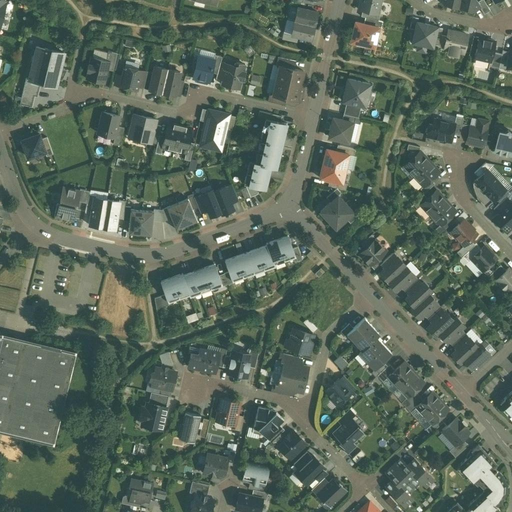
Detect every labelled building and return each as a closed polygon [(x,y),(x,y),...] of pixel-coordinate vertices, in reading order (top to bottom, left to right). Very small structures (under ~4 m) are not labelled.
[(297,1),(292,0),(290,0),(289,5),(297,7),(304,8),(305,3),(297,1)] [(380,0),(360,0),(358,9),(362,10),(376,13),(379,2),(380,2),(380,0)] [(460,0),(439,0),(443,5),(458,8),(460,0)] [(476,0),(460,0),(458,8),(474,12),(481,7),(476,0)] [(304,8),(297,7),(294,21),(314,25),(317,11),(304,8)] [(376,13),(362,10),(361,16),(365,17),(378,20),(380,14),(376,13)] [(418,18),(412,16),(409,28),(415,29),(417,22),(418,18)] [(378,20),(365,17),(363,24),(378,27),(381,27),(382,21),(378,20)] [(314,25),(294,21),(291,34),(298,36),(311,39),(314,25)] [(363,24),(355,22),(351,41),(357,42),(356,45),(364,47),(365,44),(374,46),(378,27),(363,24)] [(436,27),(429,25),(430,24),(424,23),(424,24),(417,22),(415,29),(412,43),(432,48),(432,44),(436,27)] [(442,28),(436,27),(432,44),(438,46),(441,35),(442,28)] [(461,32),(455,31),(455,32),(448,30),(447,36),(444,48),(449,49),(448,51),(458,53),(458,51),(463,52),(467,35),(460,33),(461,32)] [(298,36),(291,34),(283,32),(282,38),(297,42),(298,36)] [(447,36),(441,35),(438,46),(438,47),(444,48),(447,36)] [(495,41),(479,38),(474,58),(489,62),(490,62),(492,52),(495,41)] [(64,52),(37,46),(29,78),(29,79),(38,81),(56,85),(64,52)] [(117,53),(108,51),(106,60),(109,61),(107,69),(113,71),(117,53)] [(503,51),(499,68),(505,69),(506,66),(509,52),(503,51)] [(502,54),(492,52),(490,62),(489,62),(489,66),(499,68),(502,54)] [(221,56),(215,54),(213,59),(214,59),(211,72),(217,74),(220,62),(221,56)] [(213,59),(198,56),(197,61),(195,62),(193,67),(195,70),(193,77),(209,81),(211,72),(214,59),(213,59)] [(295,60),(278,56),(276,65),(280,66),(280,65),(293,68),(295,60)] [(106,60),(92,57),(90,64),(88,64),(87,71),(88,71),(86,79),(104,83),(107,69),(109,61),(106,60)] [(226,63),(220,62),(217,74),(216,79),(222,80),(226,63)] [(245,64),(235,62),(234,65),(226,63),(222,80),(221,84),(239,88),(245,64)] [(293,68),(280,65),(280,66),(276,80),(300,85),(303,71),(293,68)] [(142,70),(124,66),(122,75),(119,86),(137,91),(138,87),(142,70)] [(167,69),(155,66),(153,73),(150,89),(149,90),(162,93),(167,69)] [(180,72),(167,69),(162,93),(174,95),(175,95),(178,79),(180,72)] [(148,71),(142,70),(138,87),(144,88),(144,87),(147,72),(148,71)] [(153,73),(147,72),(144,87),(150,89),(153,73)] [(122,75),(116,74),(113,85),(119,86),(122,75)] [(29,78),(26,77),(20,103),(32,106),(38,81),(29,79),(29,78)] [(370,83),(348,78),(342,101),(361,105),(365,106),(370,83)] [(184,80),(178,79),(175,95),(180,96),(184,80)] [(300,85),(276,80),(273,94),(273,95),(287,98),(296,100),(300,85)] [(287,98),(273,95),(273,94),(269,93),(267,101),(285,105),(287,98)] [(361,105),(346,102),(343,114),(358,117),(361,105)] [(229,114),(202,108),(199,120),(205,121),(199,146),(221,151),(226,128),(229,115),(229,114)] [(120,115),(102,111),(97,132),(114,136),(117,126),(120,115)] [(271,113),(259,111),(258,116),(265,118),(269,119),(271,113)] [(281,116),(271,113),(269,119),(280,122),(281,116)] [(156,119),(133,114),(128,136),(151,142),(155,124),(156,119)] [(343,114),(342,120),(352,122),(360,124),(361,118),(358,117),(343,114)] [(229,115),(226,128),(233,130),(235,117),(229,115)] [(463,118),(455,116),(454,123),(452,133),(459,135),(463,118)] [(442,118),(437,117),(434,119),(432,126),(428,125),(426,136),(450,141),(452,133),(454,123),(443,121),(442,118)] [(269,119),(265,118),(263,130),(284,135),(287,123),(280,122),(269,119)] [(342,120),(333,118),(329,137),(348,141),(352,122),(342,120)] [(478,119),(476,128),(469,126),(466,141),(465,142),(483,146),(487,131),(486,130),(488,121),(478,119)] [(180,125),(168,122),(165,136),(162,147),(174,150),(180,125)] [(161,126),(155,124),(151,142),(157,143),(159,134),(161,126)] [(469,125),(462,124),(459,139),(466,141),(469,126),(469,125)] [(191,127),(180,125),(174,150),(185,152),(188,141),(191,127)] [(124,128),(117,126),(114,136),(113,144),(120,145),(124,128)] [(284,135),(263,130),(260,141),(282,146),(284,135)] [(511,133),(499,131),(495,152),(511,156),(511,154),(511,133)] [(40,134),(22,140),(28,158),(46,152),(41,139),(40,134)] [(165,136),(159,134),(157,143),(155,152),(161,153),(162,147),(165,136)] [(48,137),(41,139),(46,152),(47,156),(53,154),(48,137)] [(194,143),(188,141),(185,152),(184,159),(190,160),(194,143)] [(282,146),(260,141),(257,152),(279,157),(282,146)] [(420,147),(408,144),(407,150),(411,151),(418,152),(420,147)] [(355,149),(337,145),(336,151),(349,154),(348,154),(353,155),(355,149)] [(336,151),(326,148),(323,163),(345,168),(348,154),(349,154),(336,151)] [(411,151),(407,155),(411,159),(418,152),(411,151)] [(279,157),(257,152),(255,162),(271,166),(270,167),(276,168),(279,157)] [(422,153),(418,152),(411,159),(405,165),(414,175),(429,161),(422,153)] [(271,166),(255,162),(249,161),(246,172),(268,177),(270,167),(271,166)] [(439,171),(429,161),(414,175),(413,176),(423,186),(430,179),(439,171)] [(485,162),(474,173),(478,177),(487,169),(487,170),(490,167),(485,162)] [(345,168),(323,163),(319,178),(329,180),(342,183),(342,182),(345,168)] [(487,170),(487,169),(478,177),(474,182),(473,184),(473,187),(477,198),(480,201),(485,208),(495,198),(505,189),(487,170)] [(268,177),(246,172),(244,183),(259,187),(265,188),(268,177)] [(423,186),(420,189),(424,193),(434,184),(430,179),(423,186)] [(342,183),(329,180),(328,186),(336,188),(345,190),(347,183),(342,182),(342,183)] [(232,184),(224,187),(231,203),(238,200),(232,184)] [(259,187),(246,184),(246,187),(250,197),(257,194),(259,187)] [(79,190),(63,187),(59,204),(57,203),(54,215),(73,219),(77,200),(79,190)] [(224,187),(213,191),(221,211),(222,213),(233,209),(231,203),(224,187)] [(250,197),(246,187),(240,189),(244,199),(250,197)] [(336,188),(326,197),(330,202),(338,195),(341,192),(336,188)] [(89,191),(80,189),(79,190),(77,200),(87,203),(89,194),(89,191)] [(213,189),(201,194),(208,210),(210,216),(221,211),(213,191),(213,189)] [(505,189),(495,198),(500,203),(509,194),(505,189)] [(446,200),(436,190),(427,199),(420,205),(430,215),(446,200)] [(95,195),(89,194),(87,203),(84,212),(91,213),(94,197),(95,195)] [(188,199),(192,209),(198,207),(194,197),(193,194),(187,196),(188,199)] [(201,194),(194,197),(198,207),(200,213),(208,210),(201,194)] [(330,202),(320,211),(328,220),(345,203),(338,195),(330,202)] [(423,195),(413,204),(417,208),(420,205),(427,199),(423,195)] [(102,226),(107,199),(94,197),(91,213),(89,224),(102,226)] [(511,198),(497,213),(511,228),(511,227),(511,198)] [(119,201),(107,199),(102,226),(115,228),(117,218),(119,201)] [(117,218),(123,218),(125,206),(125,200),(119,199),(119,201),(117,218)] [(186,224),(197,220),(192,209),(188,199),(177,203),(186,224)] [(446,200),(430,215),(439,225),(446,219),(455,211),(446,200)] [(175,228),(186,224),(177,203),(167,207),(171,218),(175,228)] [(345,203),(328,220),(335,228),(346,219),(353,212),(345,203)] [(171,218),(167,207),(161,209),(162,222),(171,218)] [(142,210),(130,209),(129,220),(128,232),(140,233),(142,210)] [(161,209),(154,209),(153,211),(153,221),(162,222),(161,209)] [(356,209),(353,212),(346,219),(350,223),(360,214),(356,209)] [(153,211),(142,210),(140,233),(151,234),(153,221),(153,211)] [(446,219),(439,225),(436,228),(440,233),(450,223),(446,219)] [(477,233),(464,219),(451,231),(452,232),(452,235),(455,238),(457,239),(464,245),(470,240),(477,233)] [(371,234),(361,244),(365,248),(375,239),(371,234)] [(288,235),(277,239),(284,260),(295,256),(292,249),(288,235)] [(277,239),(266,243),(267,245),(274,264),(284,260),(277,239)] [(386,250),(375,239),(365,248),(359,254),(370,265),(378,258),(386,250)] [(464,245),(457,252),(461,257),(475,245),(470,240),(464,245)] [(475,245),(463,256),(468,261),(471,258),(481,248),(476,244),(475,245)] [(267,245),(257,249),(264,269),(275,266),(274,264),(267,245)] [(496,259),(484,246),(481,248),(471,258),(483,271),(496,259)] [(298,247),(292,249),(295,256),(297,261),(302,259),(298,247)] [(257,249),(246,252),(254,273),(264,269),(257,249)] [(246,252),(236,256),(243,277),(254,273),(246,252)] [(382,262),(380,264),(384,269),(397,256),(393,252),(382,262)] [(243,277),(236,256),(225,260),(229,271),(232,281),(243,277)] [(384,269),(380,273),(388,282),(405,265),(397,256),(384,269)] [(370,265),(374,270),(380,264),(382,262),(378,258),(370,265)] [(214,263),(203,267),(211,288),(222,284),(219,275),(214,263)] [(405,265),(388,282),(396,290),(400,286),(413,274),(405,265)] [(500,265),(487,277),(492,283),(495,280),(505,270),(500,265)] [(203,267),(193,271),(200,292),(211,288),(203,267)] [(320,268),(315,273),(318,277),(324,272),(320,268)] [(511,289),(511,271),(508,268),(505,270),(495,280),(508,293),(511,289)] [(183,274),(183,275),(189,294),(189,296),(200,292),(193,271),(183,274)] [(229,271),(224,273),(228,284),(233,282),(232,281),(229,271)] [(182,273),(171,276),(179,297),(189,294),(183,275),(183,274),(182,273)] [(224,273),(219,275),(222,284),(222,286),(228,284),(224,273)] [(413,274),(400,286),(404,291),(418,278),(413,274)] [(179,297),(171,276),(161,280),(165,294),(168,301),(179,297)] [(418,278),(404,291),(408,295),(422,283),(418,278)] [(432,291),(423,281),(422,283),(408,295),(406,298),(413,306),(414,307),(428,293),(429,293),(432,291)] [(428,293),(414,307),(413,306),(410,309),(419,318),(423,314),(436,302),(429,293),(428,293)] [(165,294),(160,295),(163,306),(169,304),(168,301),(165,294)] [(160,295),(154,297),(156,309),(163,306),(160,295)] [(436,302),(423,314),(427,318),(441,306),(436,302)] [(441,306),(427,318),(431,323),(445,311),(441,306)] [(453,319),(445,311),(431,323),(427,327),(435,336),(438,333),(453,319)] [(186,321),(197,318),(195,312),(184,314),(186,321)] [(455,316),(453,319),(438,333),(446,342),(461,328),(464,326),(455,316)] [(317,328),(308,318),(303,322),(312,332),(317,328)] [(372,326),(364,318),(353,328),(347,334),(354,342),(372,326)] [(349,324),(340,332),(344,336),(347,334),(353,328),(349,324)] [(372,326),(354,342),(362,350),(376,337),(379,334),(372,326)] [(461,328),(448,340),(452,345),(465,333),(461,328)] [(313,335),(294,329),(290,340),(287,338),(284,347),(289,348),(289,349),(290,347),(307,353),(313,335)] [(76,350),(2,333),(0,341),(0,431),(53,444),(59,421),(70,374),(76,350)] [(465,333),(452,345),(456,349),(469,337),(465,333)] [(376,337),(362,350),(359,353),(366,361),(384,345),(376,337)] [(456,349),(451,353),(460,362),(463,360),(463,359),(477,346),(469,337),(456,349)] [(477,346),(463,359),(463,360),(471,368),(475,364),(488,352),(480,343),(477,346)] [(384,345),(366,361),(374,370),(383,361),(392,353),(384,345)] [(226,349),(219,347),(218,352),(219,352),(216,365),(222,366),(225,355),(226,349)] [(218,352),(200,348),(199,354),(191,352),(188,366),(214,372),(216,365),(219,352),(218,352)] [(259,350),(249,348),(248,352),(249,352),(247,361),(250,362),(249,366),(254,368),(259,350)] [(250,362),(247,361),(249,352),(248,352),(238,350),(238,351),(232,350),(231,356),(228,368),(227,374),(233,375),(233,377),(239,378),(239,377),(246,378),(249,366),(250,362)] [(158,355),(161,363),(160,367),(168,369),(169,366),(173,364),(168,351),(158,355)] [(488,352),(475,364),(479,369),(492,356),(488,352)] [(299,357),(282,353),(281,361),(284,361),(297,364),(299,357)] [(231,356),(225,355),(222,366),(228,368),(231,356)] [(340,355),(334,361),(341,369),(347,363),(340,355)] [(297,364),(284,361),(281,373),(305,379),(308,366),(297,364)] [(374,370),(371,372),(375,377),(387,366),(383,361),(374,370)] [(394,370),(388,376),(398,387),(414,372),(404,361),(394,370)] [(387,366),(377,375),(383,381),(388,376),(394,370),(389,364),(387,366)] [(160,367),(155,366),(154,372),(153,372),(150,373),(149,376),(151,379),(152,379),(151,385),(160,387),(171,390),(176,371),(168,369),(160,367)] [(424,382),(414,372),(398,387),(407,397),(408,397),(414,391),(424,382)] [(305,379),(281,373),(280,378),(279,378),(279,380),(278,385),(278,386),(291,389),(302,392),(305,379)] [(78,375),(70,374),(59,421),(66,423),(78,375)] [(355,388),(343,375),(338,379),(350,393),(355,388)] [(338,379),(337,379),(325,390),(332,397),(329,400),(336,406),(350,393),(338,379)] [(278,385),(275,385),(273,392),(290,396),(291,389),(278,386),(278,385)] [(171,390),(160,387),(158,393),(168,395),(170,396),(171,390)] [(158,393),(151,391),(148,402),(166,406),(168,395),(158,393)] [(414,391),(408,397),(407,397),(401,402),(406,407),(419,395),(414,391)] [(423,400),(416,406),(424,415),(440,400),(432,391),(423,400)] [(511,391),(500,402),(511,415),(511,391)] [(419,395),(406,407),(410,412),(416,406),(423,400),(419,395)] [(239,402),(221,398),(216,420),(231,424),(234,425),(237,415),(239,402)] [(440,400),(424,415),(432,423),(432,424),(439,417),(448,409),(440,400)] [(148,402),(146,401),(145,407),(142,406),(139,418),(144,419),(143,425),(161,429),(167,406),(166,406),(148,402)] [(274,412),(272,409),(258,406),(253,428),(259,429),(258,433),(263,434),(266,437),(279,425),(284,420),(275,411),(274,412)] [(355,414),(349,408),(337,420),(341,424),(350,416),(351,417),(355,414)] [(200,415),(185,411),(182,423),(180,422),(178,429),(180,430),(178,439),(194,442),(200,415)] [(243,416),(237,415),(234,425),(231,424),(230,428),(240,431),(243,416)] [(351,417),(350,416),(341,424),(333,432),(341,440),(339,442),(344,448),(345,448),(352,441),(362,432),(357,427),(359,425),(351,417)] [(439,417),(432,424),(432,423),(425,429),(430,434),(443,422),(439,417)] [(209,420),(203,418),(199,436),(205,437),(209,420)] [(460,422),(459,423),(455,418),(442,430),(455,445),(462,438),(468,433),(464,428),(465,427),(460,422)] [(279,425),(266,437),(271,442),(280,433),(284,430),(279,425)] [(306,443),(293,430),(289,435),(288,434),(284,438),(284,439),(277,445),(278,446),(290,458),(306,443)] [(284,438),(280,433),(271,442),(268,444),(274,450),(278,446),(277,445),(284,439),(284,438)] [(455,445),(449,450),(455,457),(468,445),(462,438),(455,445)] [(356,446),(352,441),(345,448),(344,448),(343,449),(348,454),(356,446)] [(466,511),(457,502),(445,511),(495,511),(499,509),(495,505),(498,502),(499,500),(500,500),(502,497),(503,494),(503,490),(500,487),(503,484),(502,480),(501,477),(500,475),(499,475),(496,471),(493,474),(489,470),(496,464),(478,444),(471,450),(473,452),(456,467),(465,477),(467,475),(476,484),(478,483),(481,485),(484,489),(482,491),(467,505),(470,508),(466,511)] [(427,457),(418,449),(414,453),(422,461),(427,457)] [(235,451),(229,450),(228,458),(226,464),(232,465),(235,451)] [(306,451),(293,464),(298,468),(311,456),(306,451)] [(364,455),(360,451),(353,458),(357,462),(364,455)] [(228,458),(207,453),(203,473),(218,476),(224,473),(226,464),(228,458)] [(298,468),(294,471),(307,484),(314,477),(323,469),(325,467),(312,454),(311,456),(298,468)] [(414,458),(407,465),(400,458),(393,465),(412,485),(419,479),(426,486),(433,479),(414,458)] [(266,465),(246,461),(241,480),(249,482),(264,486),(265,485),(269,468),(266,465)] [(412,485),(393,465),(386,472),(392,479),(385,486),(405,506),(412,499),(405,492),(412,485)] [(323,469),(314,477),(319,482),(324,477),(328,474),(323,469)] [(143,480),(130,477),(129,485),(132,486),(130,495),(129,500),(139,502),(140,498),(148,500),(152,482),(150,482),(150,481),(143,480)] [(319,482),(316,485),(321,489),(329,482),(324,477),(319,482)] [(338,485),(332,479),(329,482),(321,489),(321,490),(317,494),(323,500),(325,498),(330,504),(345,490),(339,483),(338,485)] [(209,485),(192,480),(189,492),(195,493),(195,492),(196,493),(197,489),(207,491),(209,485)] [(264,486),(249,482),(248,488),(253,489),(265,492),(267,485),(265,485),(264,486)] [(316,485),(311,489),(316,495),(317,494),(321,490),(321,489),(316,485)] [(207,491),(197,489),(196,493),(195,492),(195,493),(193,500),(193,501),(191,502),(190,506),(191,508),(190,511),(209,511),(213,501),(209,496),(207,495),(207,491)] [(265,492),(253,489),(251,496),(262,498),(262,500),(266,501),(268,493),(265,492)] [(251,496),(239,493),(235,508),(251,511),(259,511),(262,500),(262,498),(251,496)] [(139,502),(129,500),(130,495),(129,495),(125,494),(122,496),(121,502),(138,506),(139,502)] [(397,505),(389,496),(385,500),(393,509),(397,505)] [(379,511),(369,501),(357,511),(379,511)]
